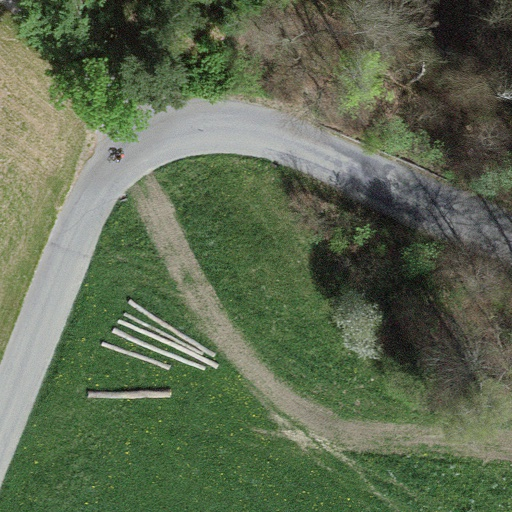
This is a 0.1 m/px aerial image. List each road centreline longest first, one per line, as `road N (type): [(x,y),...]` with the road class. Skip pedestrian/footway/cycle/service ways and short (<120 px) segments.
road 1 (unclassified): [(511,245),(274,136),(223,127),(181,131),(142,146),(98,191),(0,427)]
road 2 (track): [(13,0),(142,146)]
